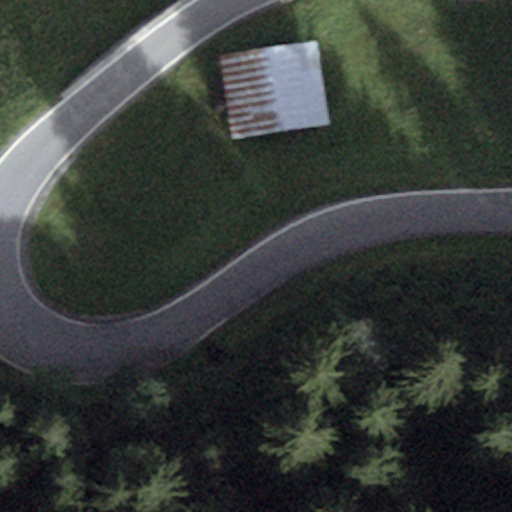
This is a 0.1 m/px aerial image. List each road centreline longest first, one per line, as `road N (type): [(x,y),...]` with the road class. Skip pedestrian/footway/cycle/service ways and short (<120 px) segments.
road 1 (tertiary): [(511,208),(391,214),(315,237),(185,325),(105,350),(33,339),(0,302)]
road 2 (tertiary): [(0,211),(82,111),(158,48),(234,0)]
